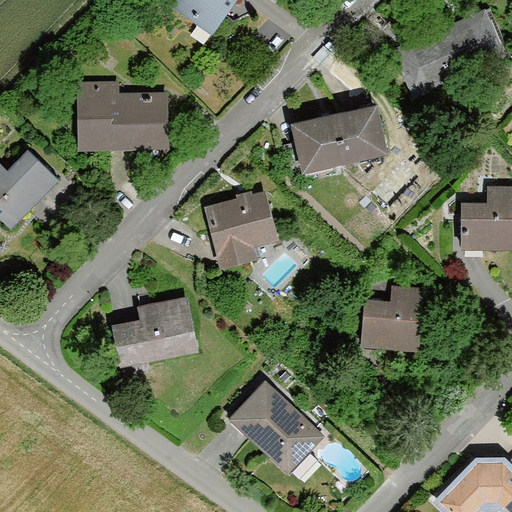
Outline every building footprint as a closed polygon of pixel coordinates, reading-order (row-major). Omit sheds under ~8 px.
[(175,0),(171,6),(214,36),(238,0),(175,0)] [(487,13),(394,49),(415,102),(507,65),(487,13)] [(104,24),(97,18),(83,33),(89,39),(104,24)] [(169,149),(169,96),(120,96),(120,84),(80,84),(80,149),(169,149)] [(293,125),(297,148),(307,146),(313,173),(386,158),(376,109),(293,125)] [(0,218),(13,231),(61,181),(30,150),(7,173),(0,165),(0,218)] [(463,203),(463,251),(511,250),(511,188),(489,188),(489,203),(463,203)] [(266,194),(208,207),(222,270),(257,262),(254,248),(277,243),(266,194)] [(364,302),(362,350),(421,352),(423,290),(393,289),(392,303),(364,302)] [(198,355),(189,299),(138,308),(140,323),(116,327),(123,364),(147,360),(148,364),(198,355)] [(325,438),(267,381),(230,419),(288,476),(325,438)] [(479,463),(440,503),(449,511),(476,511),(485,503),(498,503),(507,511),(511,511),(511,470),(505,464),(479,463)]
